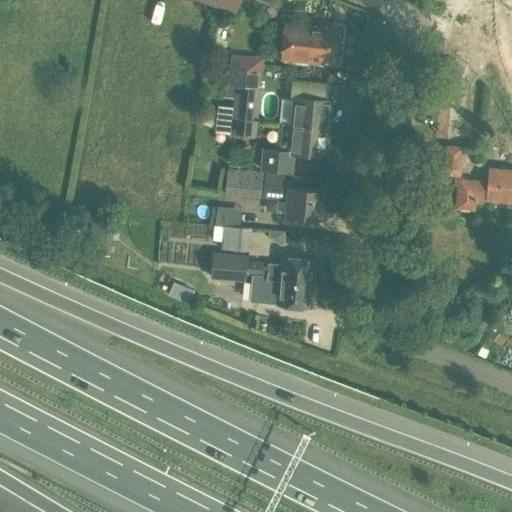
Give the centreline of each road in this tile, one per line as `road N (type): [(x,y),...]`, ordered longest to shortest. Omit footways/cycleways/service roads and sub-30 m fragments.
road 1 (motorway): [(511,482),(0,274)]
road 2 (motorway): [(376,511),(0,321)]
road 3 (residential): [(390,302),(419,17)]
road 4 (motorway): [(0,410),(194,511)]
road 5 (unclassified): [(511,386),(416,337),(394,320),(390,302)]
road 6 (unclassified): [(419,17),(472,41),(511,99)]
